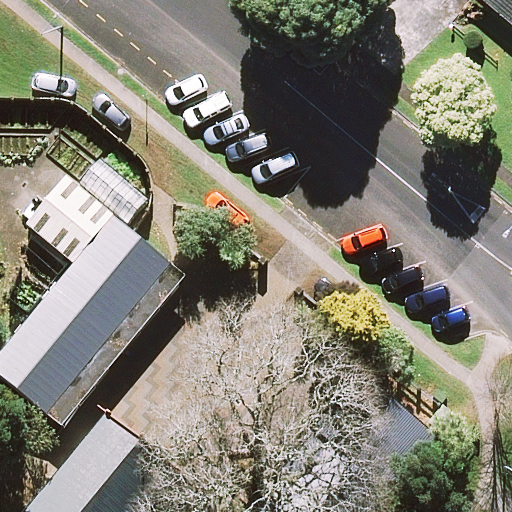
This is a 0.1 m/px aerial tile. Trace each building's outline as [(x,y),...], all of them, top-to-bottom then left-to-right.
[(511,0),(486,0),(511,21),(511,0)] [(116,220),(67,180),(27,229),(75,269),(116,220)] [(184,280),(116,220),(75,269),(0,357),(0,378),(64,429),(184,280)] [(366,379),(249,511),(372,511),(434,439),(366,379)] [(103,415),(24,511),(146,511),(174,477),(103,415)]
